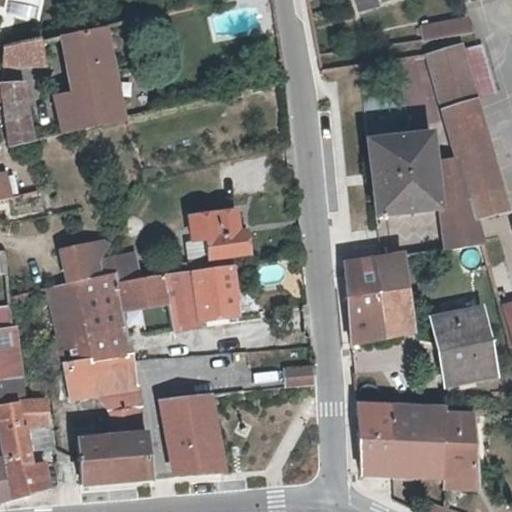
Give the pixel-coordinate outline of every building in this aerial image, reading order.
[(353,0),(356,9),(376,3),(375,0),(353,0)] [(449,20),(450,34),(471,31),(466,18),(449,20)] [(449,20),(418,25),(420,39),(450,34),(449,20)] [(76,90),(89,129),(125,120),(106,30),(62,40),(67,64),(76,90)] [(44,71),(41,44),(38,45),(38,43),(6,48),(2,64),(44,71)] [(509,210),(461,44),(425,54),(451,156),(473,219),(509,210)] [(495,90),(481,44),(464,49),(478,95),(495,90)] [(4,84),(6,103),(25,100),(20,86),(4,84)] [(89,129),(76,90),(55,96),(65,134),(69,132),(89,129)] [(25,100),(6,103),(9,130),(11,146),(30,141),(25,100)] [(437,208),(432,160),(428,128),(363,135),(370,215),(437,208)] [(440,247),(480,241),(473,219),(451,156),(432,160),(437,208),(439,229),(440,247)] [(0,203),(11,201),(7,181),(0,182),(0,203)] [(216,263),(230,261),(246,260),(244,244),(243,231),(238,232),(236,212),(183,218),(186,247),(202,245),(204,264),(216,263)] [(511,223),(511,224),(511,228),(511,299),(497,304),(511,353),(511,223)] [(347,332),(380,327),(410,322),(399,253),(370,257),(341,262),(347,332)] [(233,270),(162,274),(167,303),(170,325),(237,317),(233,270)] [(72,283),(78,316),(88,359),(130,354),(120,311),(113,282),(111,273),(72,283)] [(162,274),(113,282),(120,311),(167,303),(162,274)] [(52,320),(78,316),(72,283),(44,288),(52,320)] [(6,307),(0,307),(0,323),(8,322),(6,307)] [(425,316),(440,386),(496,377),(475,307),(425,316)] [(58,362),(88,359),(78,316),(52,320),(58,362)] [(380,327),(347,332),(348,342),(410,333),(410,322),(380,327)] [(12,326),(0,327),(0,376),(19,374),(12,326)] [(122,431),(113,432),(70,435),(75,485),(152,479),(150,444),(149,435),(141,384),(137,385),(130,354),(88,359),(58,362),(68,402),(96,398),(105,410),(119,409),(119,412),(120,422),(122,431)] [(285,386),(311,385),(310,367),(283,369),(285,386)] [(0,376),(0,404),(23,402),(19,374),(0,376)] [(184,443),(170,446),(176,475),(222,473),(210,394),(161,398),(167,428),(181,426),(184,443)] [(47,400),(26,402),(23,402),(0,404),(0,468),(6,498),(49,487),(43,452),(42,449),(28,451),(23,430),(50,427),(49,416),(47,400)] [(443,479),(439,411),(439,408),(352,404),(358,474),(391,476),(393,443),(427,445),(425,478),(443,479)] [(439,411),(443,479),(472,480),(467,413),(439,411)] [(181,426),(167,428),(170,446),(184,443),(181,426)] [(52,451),(50,427),(23,430),(28,451),(42,449),(43,452),(52,451)] [(393,443),(391,476),(425,478),(427,445),(393,443)]
